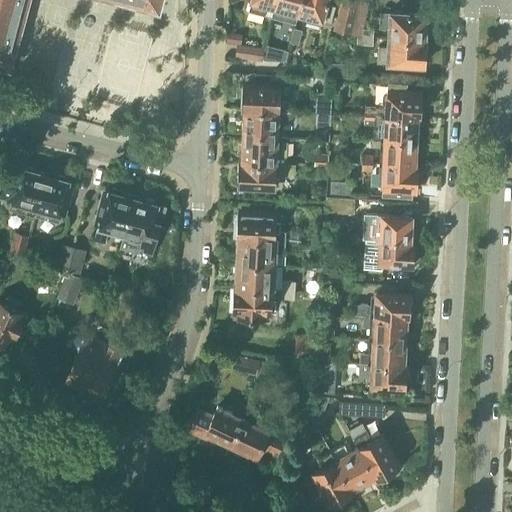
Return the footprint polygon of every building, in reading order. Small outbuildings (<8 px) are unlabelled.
[(160,0),(0,0),(0,66),(9,69),(27,0),(122,0),(158,9),(160,0)] [(267,36),(272,17),(276,0),(252,0),(251,3),(253,4),(251,11),(264,15),(259,34),(267,36)] [(276,0),(272,17),(295,23),(297,18),(301,0),(276,0)] [(325,0),(301,0),(297,18),(319,24),(320,20),(331,23),(335,5),(325,2),(325,0)] [(340,0),(333,35),(357,36),(373,37),(374,29),(363,29),(369,2),(360,0),(340,0)] [(388,38),(425,40),(426,14),(390,12),(390,13),(380,12),(379,28),(389,29),(388,38)] [(291,42),(299,44),(302,30),(294,28),(291,42)] [(373,37),(357,36),(356,44),(373,45),(373,37)] [(425,40),(388,38),(388,47),(378,47),(378,62),(387,63),(387,64),(423,66),(425,40)] [(236,44),(235,56),(255,58),(257,46),(236,44)] [(277,61),(284,61),(286,60),(288,51),(280,49),(277,61)] [(347,64),(325,63),(325,76),(346,77),(347,64)] [(306,65),(288,64),(287,74),(306,75),(306,65)] [(244,109),(277,110),(288,111),(289,101),(278,100),(278,88),(244,85),(242,109),(244,110),(244,109)] [(375,117),(386,117),(417,119),(420,119),(422,94),(405,94),(405,86),(388,86),(388,88),(387,88),(387,93),(386,108),(375,107),(375,117)] [(315,112),(331,113),(332,89),(316,94),(315,112)] [(364,116),(375,117),(375,107),(364,107),(364,116)] [(244,109),(244,110),(242,133),(275,135),(276,122),(293,118),(291,111),(288,111),(277,110),(244,109)] [(385,140),(416,142),(417,119),(386,117),(375,117),(364,116),(364,123),(375,124),(374,139),(385,140)] [(330,128),(316,127),(315,139),(329,140),(330,128)] [(240,162),(274,163),(287,164),(288,141),(275,141),(275,135),(242,133),(240,162)] [(383,163),(414,165),(416,142),(385,140),(383,163)] [(314,166),(322,166),(328,167),(329,154),(315,153),(314,166)] [(372,154),(362,155),(362,163),(372,163),(372,154)] [(274,163),(240,162),(239,162),(237,187),(272,189),(272,184),(279,185),(279,176),(286,176),(286,173),(295,174),(296,164),(287,164),(274,163)] [(362,163),(362,164),(362,172),(372,172),(372,163),(362,163)] [(414,165),(383,163),(382,189),(417,190),(418,166),(414,165)] [(26,213),(35,215),(46,175),(35,172),(33,167),(26,165),(22,169),(21,168),(19,176),(6,172),(0,194),(0,195),(13,199),(10,208),(26,213)] [(46,175),(35,215),(59,222),(62,211),(65,211),(68,199),(65,199),(70,182),(68,181),(66,176),(59,174),(55,177),(46,175)] [(330,193),(352,194),(352,182),(331,181),(330,193)] [(108,229),(124,234),(133,198),(132,198),(130,194),(122,192),(118,194),(108,192),(102,214),(99,213),(95,226),(98,227),(95,240),(104,242),(108,229)] [(327,197),(326,211),(354,213),(355,198),(327,197)] [(143,201),(133,198),(124,234),(141,238),(138,249),(152,253),(160,221),(161,221),(165,207),(157,205),(155,200),(147,198),(143,201)] [(240,239),(275,241),(298,243),(298,233),(286,232),(286,231),(280,230),(281,221),(276,221),(276,216),(238,214),(237,238),(240,239)] [(380,241),(410,242),(412,217),(378,214),(378,215),(376,240),(380,241)] [(11,246),(25,250),(29,235),(15,231),(11,246)] [(239,264),(274,267),(275,251),(285,252),(285,250),(297,251),(298,243),(275,241),(240,239),(239,264)] [(383,270),(383,265),(412,267),(414,244),(410,244),(410,242),(380,241),(376,240),(365,240),(364,269),(383,270)] [(74,247),(61,243),(55,267),(67,270),(74,247)] [(74,247),(67,270),(81,274),(86,250),(74,247)] [(273,290),(273,289),(274,267),(239,264),(238,287),(273,290)] [(323,267),(323,270),(322,278),(344,279),(344,268),(323,267)] [(71,299),(80,276),(66,270),(58,294),(71,299)] [(130,281),(111,274),(108,285),(127,292),(130,281)] [(280,289),(280,290),(298,291),(303,291),(304,283),(296,282),(296,281),(281,280),(280,289)] [(273,289),(273,290),(238,287),(234,287),(233,312),(237,313),(237,318),(267,320),(267,314),(271,315),(272,309),(276,309),(276,303),(281,303),(282,299),(298,300),(298,291),(280,290),(280,289),(273,289)] [(406,319),(406,320),(410,321),(411,294),(376,292),(376,295),(371,294),(371,305),(369,305),(367,303),(361,303),(359,304),(354,304),(354,315),(363,315),(375,316),(375,318),(406,319)] [(4,302),(0,300),(0,342),(9,346),(14,335),(17,336),(23,322),(21,321),(25,312),(18,309),(22,302),(7,295),(4,302)] [(325,312),(335,312),(335,302),(326,302),(325,312)] [(373,339),(405,340),(406,320),(406,319),(375,318),(373,339)] [(333,336),(333,322),(324,322),(324,336),(333,336)] [(68,375),(66,379),(81,387),(84,382),(102,391),(110,376),(113,379),(126,353),(87,335),(68,375)] [(319,337),(296,336),(295,350),(318,351),(319,347),(319,337)] [(405,340),(373,339),(372,364),(404,365),(404,364),(405,340)] [(318,351),(318,356),(329,357),(330,347),(319,347),(318,351)] [(318,351),(295,350),(294,362),(317,364),(318,356),(318,351)] [(261,362),(242,357),(239,370),(257,374),(261,362)] [(336,363),(323,362),(321,392),(334,393),(336,363)] [(359,377),(371,378),(371,387),(406,389),(407,364),(404,364),(404,365),(372,364),(360,363),(359,377)] [(316,396),(311,410),(322,414),(329,397),(316,396)] [(385,404),(340,402),(340,414),(384,416),(385,404)] [(230,445),(243,418),(218,406),(213,416),(197,408),(187,430),(204,437),(206,433),(230,445)] [(322,414),(311,410),(305,426),(316,430),(322,414)] [(243,418),(230,445),(257,457),(259,452),(273,458),(286,431),(266,422),(262,427),(243,418)] [(356,443),(357,447),(374,477),(377,476),(378,479),(400,468),(381,434),(371,439),(362,422),(349,430),(356,443)] [(332,450),(335,459),(352,489),(355,488),(354,487),(371,478),(371,479),(374,477),(357,447),(349,451),(344,443),(332,450)] [(349,491),(352,489),(335,459),(332,450),(317,458),(321,466),(311,472),(330,506),(351,493),(349,491)]
